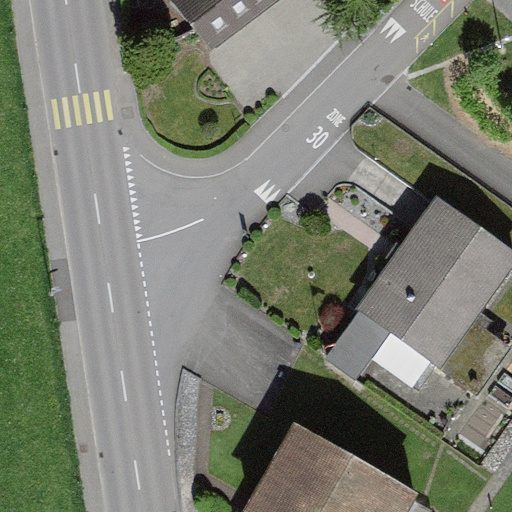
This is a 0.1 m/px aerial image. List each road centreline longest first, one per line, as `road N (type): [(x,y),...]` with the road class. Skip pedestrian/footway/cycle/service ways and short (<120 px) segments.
road 1 (residential): [(438,0),(218,216),(109,276)]
road 2 (tertiary): [(66,0),(109,276)]
road 3 (tertiary): [(109,276),(142,511)]
